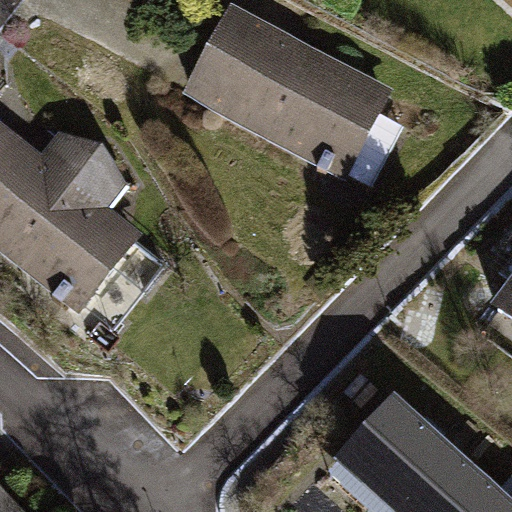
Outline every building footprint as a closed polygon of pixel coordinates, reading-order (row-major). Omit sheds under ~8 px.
[(234,19),(193,95),(322,163),(317,172),(327,177),(332,168),(361,183),(375,179),(401,130),(374,116),(384,98),(234,19)] [(0,135),(0,244),(60,292),(53,301),(61,307),(68,299),(80,308),(133,240),(98,213),(119,187),(99,155),(63,143),(59,157),(65,161),(53,177),(0,135)] [(511,293),(498,312),(511,322),(511,293)] [(390,511),(432,511),(469,472),(394,404),(338,465),(390,511)] [(511,511),(511,510),(469,472),(432,511),(511,511)] [(0,511),(18,511),(0,492),(0,511)]
